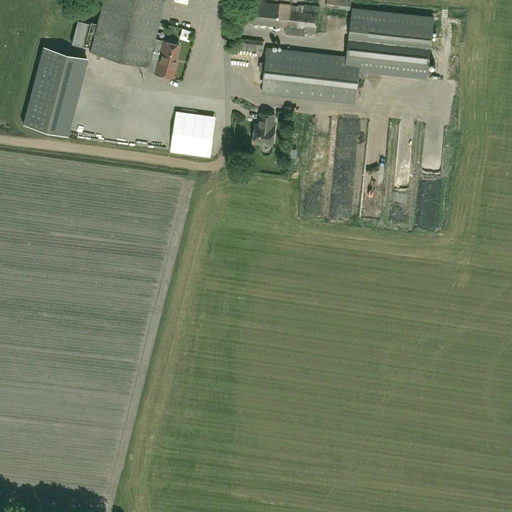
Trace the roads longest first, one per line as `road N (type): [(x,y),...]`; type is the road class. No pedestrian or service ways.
road 1 (track): [(0,137),(210,166),(223,160),(227,143)]
road 2 (unclassified): [(227,143),(227,0)]
